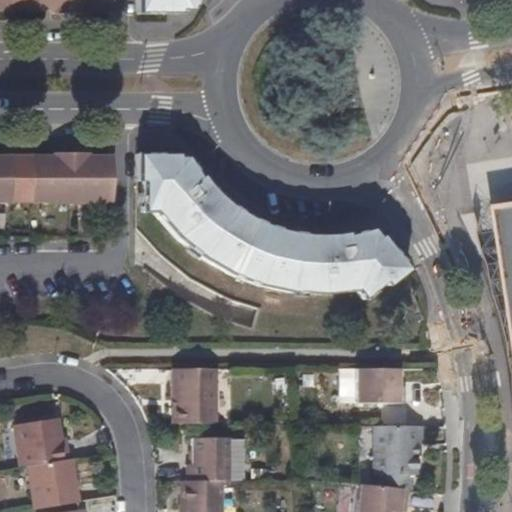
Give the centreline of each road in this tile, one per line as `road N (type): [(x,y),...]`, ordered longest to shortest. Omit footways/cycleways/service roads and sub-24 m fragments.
road 1 (unclassified): [(378,167),(446,279),(475,382),(475,511)]
road 2 (residential): [(0,264),(119,264),(119,111)]
road 3 (residential): [(0,383),(47,376),(90,391),(114,414),(138,511)]
road 4 (tertiary): [(222,117),(237,145),(288,181),(350,181),(378,167)]
